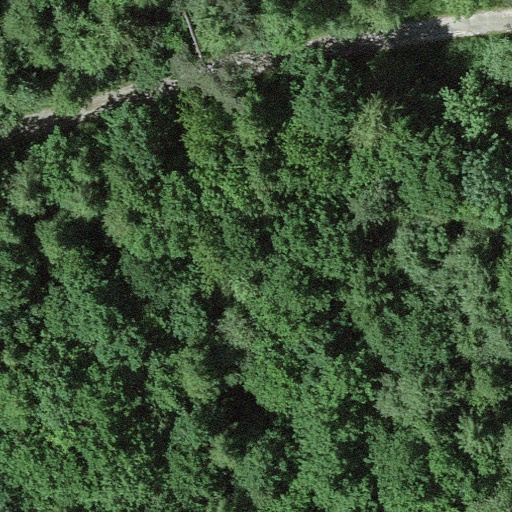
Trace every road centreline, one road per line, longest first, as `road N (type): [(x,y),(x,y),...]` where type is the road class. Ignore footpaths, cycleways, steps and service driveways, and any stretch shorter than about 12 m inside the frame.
road 1 (track): [(511,21),(319,48),(0,135)]
road 2 (motorway): [(0,229),(225,0)]
